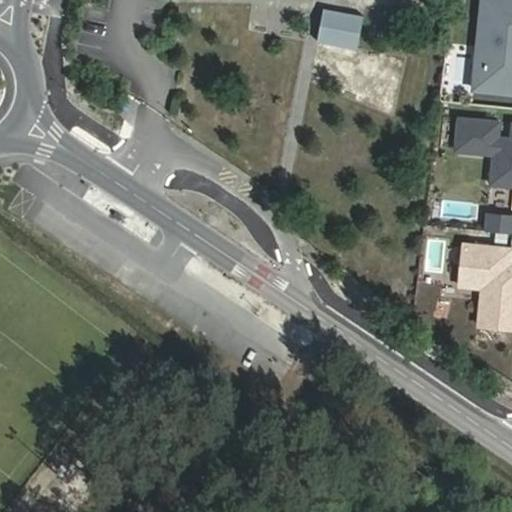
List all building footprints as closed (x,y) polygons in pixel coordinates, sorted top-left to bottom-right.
[(511,0),(485,0),(479,62),(491,63),(488,90),(511,92),(511,0)] [(364,16),(324,9),(321,27),(361,34),(364,16)] [(321,27),(318,42),(358,49),(361,34),(321,27)] [(491,63),(479,62),(476,89),(488,90),(491,63)] [(502,123),(461,120),(458,153),(496,156),(494,186),(511,187),(511,139),(501,138),(502,123)] [(511,217),(490,215),(489,232),(511,234),(511,217)] [(511,249),(466,246),(463,288),(486,290),(482,327),(511,329),(511,249)]
